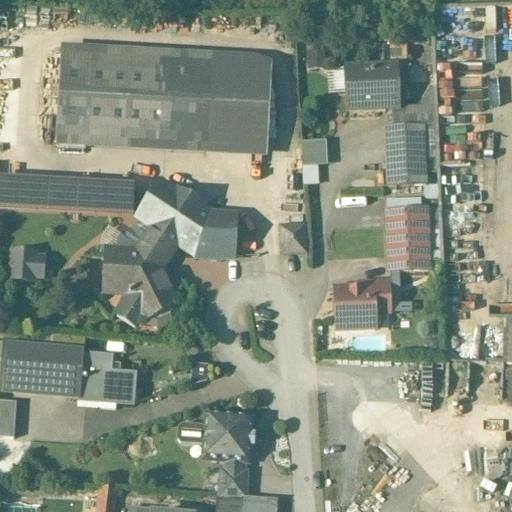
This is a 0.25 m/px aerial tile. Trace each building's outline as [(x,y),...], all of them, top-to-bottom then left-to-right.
[(460,6),(462,37),(492,36),(491,15),(503,14),(502,4),(460,6)] [(169,76),(89,71),(90,55),(62,54),(57,146),(85,147),(86,131),(166,136),(169,76)] [(396,69),(345,72),(346,112),(398,110),(396,69)] [(422,128),(385,130),(388,190),(425,188),(422,128)] [(303,140),(304,166),(331,165),(330,139),(303,140)] [(176,197),(159,186),(146,205),(138,218),(137,220),(140,222),(153,231),(136,256),(118,255),(106,254),(103,295),(127,296),(127,297),(119,310),(141,325),(142,326),(178,307),(171,293),(173,292),(175,286),(169,284),(167,285),(156,265),(162,256),(170,256),(177,246),(194,258),(194,262),(221,264),(221,260),(233,260),(234,240),(242,233),(235,226),(236,220),(208,218),(201,214),(203,210),(178,193),(176,197)] [(134,196),(0,188),(0,209),(133,216),(133,215),(134,197),(134,196)] [(146,205),(134,197),(133,215),(138,218),(146,205)] [(425,212),(386,214),(389,275),(428,274),(425,212)] [(140,222),(132,234),(130,233),(125,242),(126,243),(118,255),(136,256),(153,231),(140,222)] [(305,227),(278,229),(280,259),(307,258),(305,227)] [(35,257),(11,255),(9,283),(33,284),(35,257)] [(355,289),(356,292),(335,292),(337,324),(351,323),(351,331),(374,331),(373,317),(388,316),(387,283),(359,284),(355,289)] [(85,341),(52,339),(51,350),(84,353),(85,341)] [(51,350),(2,346),(0,368),(0,387),(80,394),(83,358),(84,353),(51,350)] [(111,360),(83,358),(80,394),(79,403),(98,405),(98,410),(115,412),(115,406),(132,408),(134,378),(109,376),(111,360)] [(16,405),(0,404),(0,440),(13,441),(16,405)] [(251,421),(206,418),(205,431),(201,429),(182,428),(178,431),(177,442),(180,445),(200,447),(204,448),(206,449),(206,448),(215,449),(218,452),(217,462),(217,464),(225,464),(224,473),(221,473),(219,499),(241,501),(241,500),(245,500),(247,475),(244,475),(244,466),(247,466),(251,421)] [(113,511),(115,493),(100,492),(97,511),(113,511)] [(245,500),(241,500),(241,501),(240,511),(276,511),(277,502),(245,500)]
